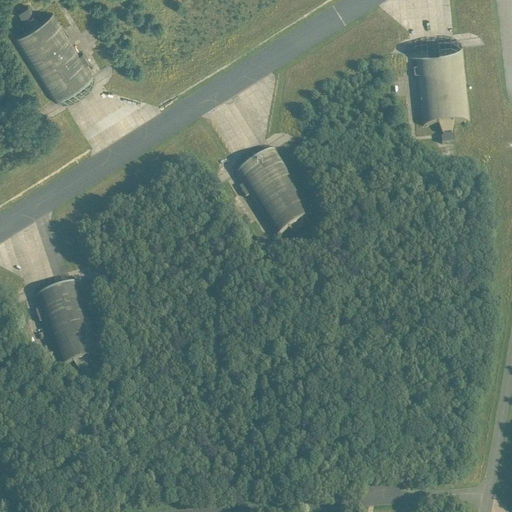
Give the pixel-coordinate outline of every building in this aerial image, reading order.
[(27,30),(14,38),(54,102),(93,77),(86,66),(89,64),(83,54),(80,55),(53,13),(40,21),(36,18),(28,6),(18,13),(25,24),(27,30)] [(462,47),(416,52),(417,65),(413,65),(414,78),(418,77),(423,127),(424,127),(438,125),(440,131),(442,144),(454,143),(453,129),(454,124),(469,122),(462,47)] [(301,222),(315,214),(274,149),(235,174),(242,185),(239,187),(246,198),(249,196),(275,238),(288,230),(292,234),(300,245),(310,238),(303,227),(301,222)] [(256,242),(260,248),(266,244),(262,238),(256,242)] [(73,364),(76,368),(81,381),(92,377),(88,364),(88,359),(103,354),(79,282),(35,297),(39,310),(35,311),(39,323),(43,321),(59,369),(73,364)]
